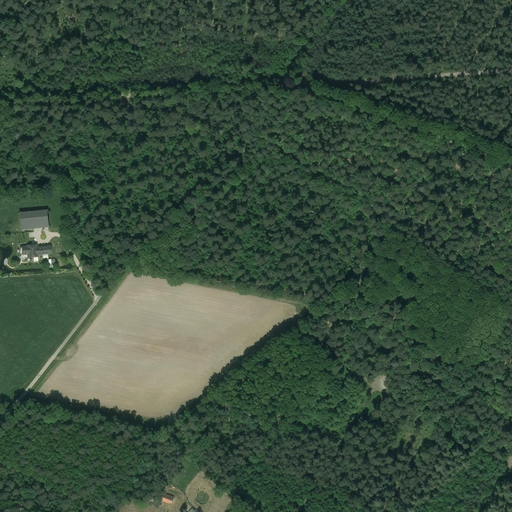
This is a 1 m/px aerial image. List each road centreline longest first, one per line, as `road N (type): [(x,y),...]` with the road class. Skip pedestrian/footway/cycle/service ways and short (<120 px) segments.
road 1 (track): [(98,298),(226,180),(282,86)]
road 2 (track): [(0,104),(282,86)]
road 3 (track): [(282,86),(511,163)]
road 4 (track): [(284,83),(511,67)]
road 5 (unclassified): [(0,419),(98,298)]
